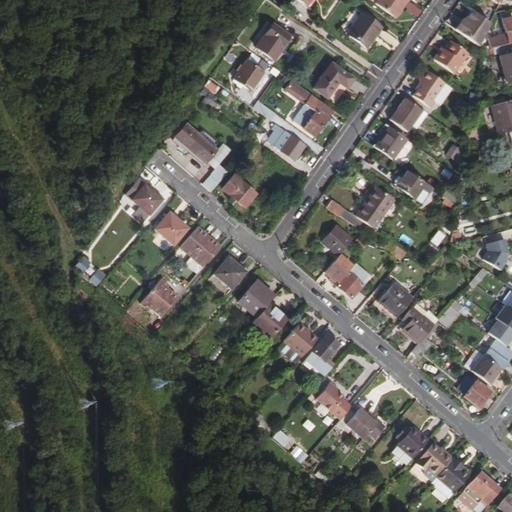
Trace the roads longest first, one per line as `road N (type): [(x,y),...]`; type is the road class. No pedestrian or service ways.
road 1 (residential): [(263,258),(446,0)]
road 2 (residential): [(263,258),(480,438)]
road 3 (residential): [(155,163),(263,258)]
